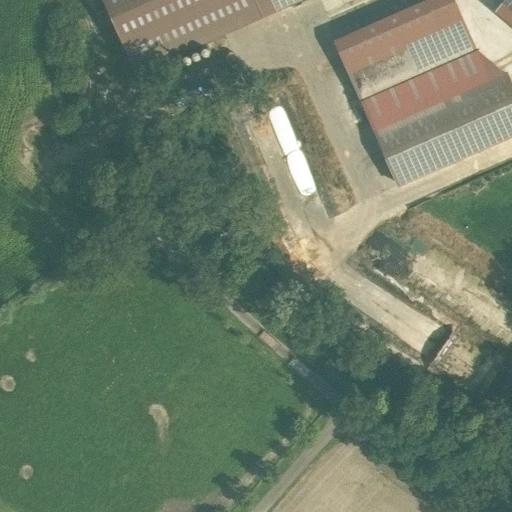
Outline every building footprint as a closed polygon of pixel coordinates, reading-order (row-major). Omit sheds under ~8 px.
[(105,0),(139,74),(306,0),(105,0)] [(382,15),(375,0),(372,0),(328,18),(334,34),(382,15)] [(455,0),(424,0),(332,40),(359,101),(477,49),(455,0)] [(511,0),(506,0),(503,4),(511,11),(511,0)] [(477,49),(359,101),(397,189),(511,138),(511,78),(509,71),(477,49)]
